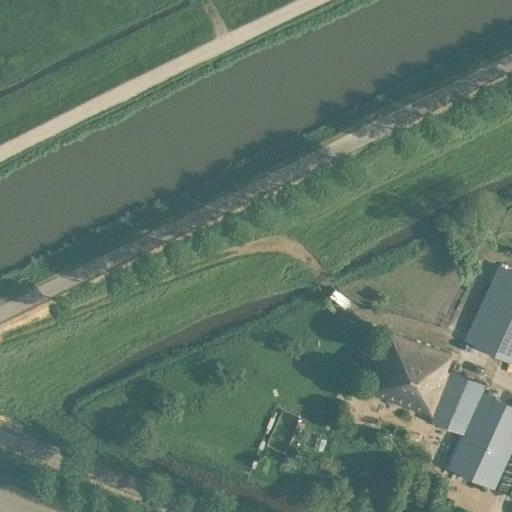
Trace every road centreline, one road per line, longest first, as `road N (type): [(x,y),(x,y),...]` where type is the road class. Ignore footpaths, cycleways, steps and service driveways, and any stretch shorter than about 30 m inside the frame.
road 1 (unclassified): [(0,311),(511,62)]
road 2 (track): [(0,151),(306,0)]
road 3 (unclassified): [(194,511),(0,433)]
